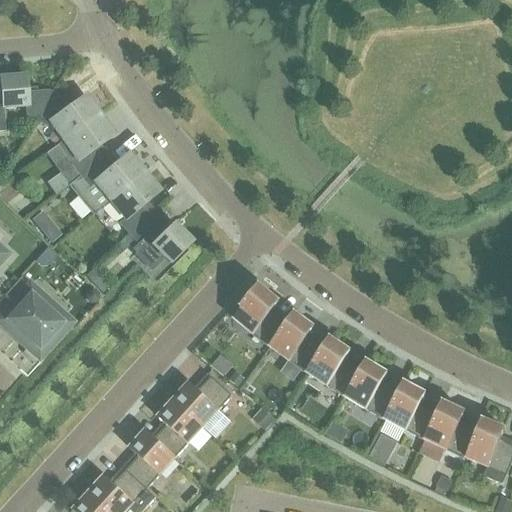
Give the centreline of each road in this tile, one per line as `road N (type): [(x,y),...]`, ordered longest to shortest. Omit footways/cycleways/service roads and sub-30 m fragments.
road 1 (residential): [(12,511),(265,236)]
road 2 (residential): [(265,236),(398,326),(511,383)]
road 3 (residential): [(103,32),(173,136),(265,236)]
